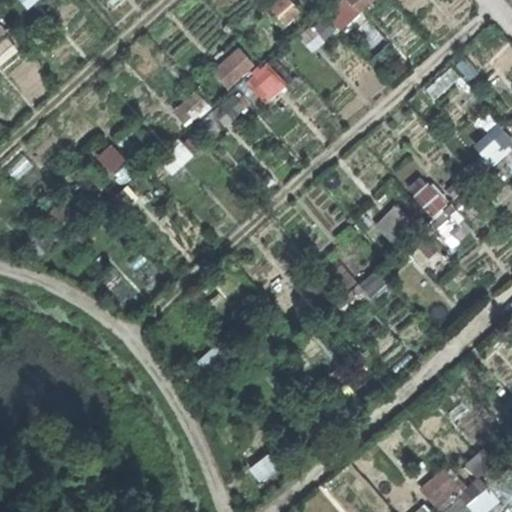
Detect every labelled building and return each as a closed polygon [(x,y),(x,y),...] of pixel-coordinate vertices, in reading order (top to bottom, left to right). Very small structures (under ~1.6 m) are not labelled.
[(345,27),(371,0),(342,0),(330,12),(345,27)] [(242,44),(214,67),(229,85),(257,63),(242,44)] [(266,58),(249,76),(273,98),(289,80),(266,58)] [(481,139),(496,158),(511,144),(511,140),(499,125),(481,139)] [(475,511),(466,500),(487,484),(464,453),(421,485),(441,511),(475,511)] [(492,483),(469,501),(478,511),(483,511),(503,496),(492,483)]
